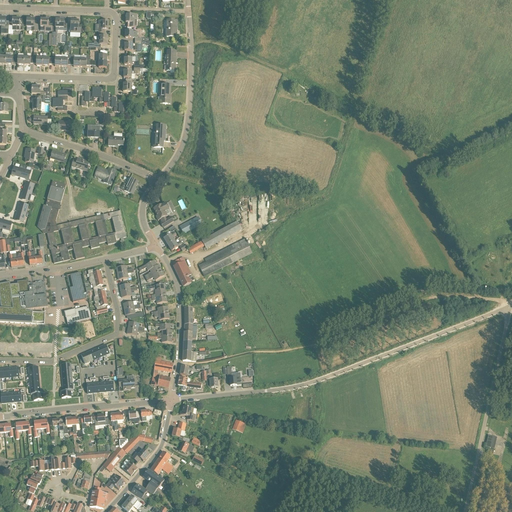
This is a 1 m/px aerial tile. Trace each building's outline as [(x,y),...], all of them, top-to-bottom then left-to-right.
[(137,19),(134,19),(134,15),(126,15),(126,23),(130,23),(130,28),(137,28),(137,19)] [(0,18),(0,26),(1,27),(1,34),(9,34),(9,30),(9,22),(6,22),(6,18),(0,18)] [(23,24),(20,24),(20,19),(13,19),(12,30),(16,31),(23,31),(23,24)] [(38,25),(35,25),(35,19),(27,19),(27,28),(31,28),(31,32),(38,32),(38,25)] [(52,25),(49,25),(49,20),(41,20),(41,28),(45,28),(44,31),(52,32),(52,25)] [(56,31),(67,32),(67,24),(64,24),(64,20),(56,20),(56,31)] [(81,26),(78,26),(79,21),(71,21),(71,28),(69,28),(69,33),(74,33),(81,33),(81,26)] [(99,21),(99,33),(105,33),(105,30),(108,30),(108,21),(99,21)] [(167,21),(167,37),(175,38),(175,31),(177,31),(177,21),(167,21)] [(138,32),(133,32),(125,31),(125,38),(135,38),(135,41),(141,42),(149,42),(150,39),(137,38),(138,32)] [(152,44),(164,44),(164,40),(155,40),(155,34),(152,34),(152,44)] [(100,48),(101,45),(108,45),(108,37),(100,37),(99,41),(94,41),(94,43),(88,43),(88,48),(90,48),(96,48),(100,48)] [(141,45),(141,42),(135,41),(135,44),(125,44),(125,51),(138,51),(138,45),(141,45)] [(167,51),(167,71),(175,72),(176,52),(167,51)] [(12,65),(12,63),(15,63),(15,57),(12,57),(12,53),(6,53),(6,57),(5,65),(12,65)] [(37,58),(37,53),(34,53),(34,58),(34,64),(36,64),(36,66),(43,66),(43,58),(37,58)] [(27,58),(27,54),(24,54),(24,57),(24,65),(30,66),(30,64),(34,64),(34,58),(31,58),(27,58)] [(55,59),(56,54),(52,54),(52,59),(52,65),(55,65),(55,66),(61,67),(62,59),(55,59)] [(71,65),(71,55),(68,55),(68,59),(62,59),(61,67),(68,67),(68,65),(71,65)] [(74,59),(75,55),(71,55),(71,65),(74,65),(74,67),(79,67),(80,60),(74,59)] [(89,66),(89,60),(90,56),(86,56),(86,60),(80,60),(79,67),(86,68),(87,66),(89,66)] [(24,65),(24,57),(18,57),(15,57),(15,63),(18,63),(17,65),(24,65)] [(49,59),(49,58),(43,58),(43,66),(49,66),(49,64),(52,65),(52,59),(49,59)] [(132,62),(132,59),(124,58),(124,65),(134,65),(134,68),(140,69),(140,66),(138,66),(138,62),(132,62)] [(148,69),(140,69),(134,68),(134,71),(124,71),(124,78),(132,78),(132,74),(143,75),(143,72),(148,72),(148,69)] [(130,91),(131,84),(124,84),(123,92),(131,92),(131,96),(137,96),(138,91),(130,91)] [(161,85),(160,104),(170,105),(171,86),(161,85)] [(40,92),(41,90),(41,87),(32,86),(32,94),(40,94),(40,96),(49,97),(50,97),(50,89),(46,89),(46,93),(40,92)] [(97,98),(97,88),(93,88),(92,93),(89,93),(89,102),(94,102),(94,98),(97,98)] [(89,102),(89,93),(85,92),(85,97),(82,97),(81,106),(86,107),(86,102),(89,102)] [(49,97),(40,96),(39,96),(39,100),(33,100),(32,103),(33,103),(33,110),(41,110),(42,103),(45,104),(46,99),(49,99),(49,97)] [(0,112),(8,113),(8,105),(3,105),(3,103),(0,102),(0,112)] [(63,106),(63,104),(53,103),(53,108),(58,108),(58,111),(67,111),(67,107),(63,106)] [(47,125),(47,120),(51,120),(52,114),(48,114),(47,118),(34,117),(34,124),(47,125)] [(69,131),(69,127),(73,127),(74,121),(69,120),(69,123),(59,122),(58,131),(69,131)] [(88,138),(99,138),(100,126),(88,125),(88,138)] [(155,133),(154,148),(163,148),(164,142),(170,142),(168,142),(168,136),(169,134),(165,134),(166,127),(157,126),(157,133),(155,133)] [(124,141),(124,138),(109,137),(109,147),(115,147),(115,145),(124,146),(124,143),(124,141)] [(35,154),(43,155),(44,149),(40,149),(39,152),(26,150),(25,156),(26,156),(25,162),(33,164),(35,154)] [(54,160),(64,163),(66,155),(66,156),(59,154),(59,153),(53,151),(51,158),(50,161),(53,162),(54,160)] [(89,169),(90,168),(91,167),(90,166),(89,165),(90,162),(78,159),(77,161),(73,160),(71,167),(87,172),(88,169),(89,169)] [(20,178),(23,169),(14,167),(12,175),(20,178)] [(111,186),(116,172),(109,169),(108,172),(98,168),(95,177),(105,181),(104,183),(111,186)] [(23,169),(20,178),(29,180),(31,172),(23,169)] [(130,178),(124,191),(133,195),(139,182),(130,178)] [(82,248),(89,246),(83,220),(57,226),(56,222),(66,185),(53,181),(46,206),(44,206),(38,227),(41,231),(46,230),(50,246),(53,259),(54,264),(70,260),(68,251),(74,250),(76,260),(85,258),(82,248)] [(23,191),(32,194),(35,185),(26,183),(23,191)] [(30,202),(32,194),(23,191),(21,200),(30,202)] [(17,212),(26,214),(29,206),(20,203),(17,212)] [(166,203),(162,205),(154,209),(157,216),(156,217),(158,221),(160,220),(162,223),(160,223),(163,228),(174,221),(171,217),(166,220),(165,217),(167,216),(165,211),(169,210),(166,203)] [(89,246),(90,246),(91,249),(100,247),(99,244),(107,242),(108,246),(117,244),(116,240),(121,239),(121,240),(123,240),(123,238),(126,237),(120,209),(120,211),(83,220),(89,246)] [(24,223),(26,214),(17,212),(15,220),(24,223)] [(180,227),(182,230),(184,235),(202,225),(198,217),(180,227)] [(4,220),(1,229),(10,231),(12,223),(4,220)] [(191,254),(205,246),(207,250),(242,231),(237,222),(188,249),(191,254)] [(168,246),(174,242),(172,238),(176,235),(174,232),(164,239),(168,246)] [(24,238),(25,245),(28,245),(27,241),(33,240),(33,237),(24,238)] [(199,265),(204,277),(252,253),(245,239),(205,259),(206,262),(199,265)] [(168,246),(172,251),(182,245),(180,242),(176,245),(174,242),(168,246)] [(36,265),(35,258),(35,252),(27,253),(28,259),(29,259),(30,266),(36,265)] [(11,268),(18,267),(16,254),(12,255),(9,255),(10,261),(11,261),(11,268)] [(189,276),(191,275),(192,275),(183,258),(172,263),(183,287),(192,283),(191,281),(192,281),(192,282),(195,281),(193,277),(189,278),(189,276)] [(150,270),(157,266),(154,261),(139,269),(140,272),(146,268),(148,271),(150,270)] [(117,274),(133,271),(133,269),(127,270),(126,266),(116,268),(117,274)] [(146,279),(162,271),(159,266),(157,266),(150,270),(151,273),(145,276),(146,279)] [(89,281),(101,279),(100,272),(97,272),(96,269),(91,270),(91,271),(88,271),(89,274),(89,278),(89,281)] [(134,273),(133,271),(117,274),(118,280),(129,278),(128,274),(134,273)] [(154,278),(155,281),(164,276),(162,271),(146,279),(147,281),(154,278)] [(85,296),(87,296),(87,293),(85,293),(80,273),(70,275),(73,287),(70,288),(73,303),(86,300),(85,296)] [(94,291),(101,289),(100,286),(103,285),(101,279),(89,281),(91,285),(92,284),(94,291)] [(0,308),(0,322),(42,325),(42,323),(43,323),(44,323),(45,314),(34,313),(34,309),(48,308),(46,295),(46,296),(45,282),(42,283),(41,282),(36,282),(36,283),(33,284),(29,284),(28,281),(18,282),(18,285),(10,286),(10,283),(0,284),(0,297),(1,309),(0,308)] [(94,301),(106,298),(104,292),(102,292),(101,289),(94,291),(95,297),(94,297),(94,301)] [(122,298),(132,296),(131,292),(137,291),(137,289),(121,292),(122,298)] [(155,295),(151,296),(152,298),(152,299),(166,296),(165,291),(155,292),(155,295)] [(223,302),(221,294),(207,298),(209,306),(223,302)] [(107,308),(106,308),(105,306),(107,305),(106,298),(94,301),(96,304),(97,304),(98,308),(96,308),(97,311),(96,311),(97,315),(108,313),(107,308)] [(68,325),(91,320),(88,307),(65,312),(68,325)] [(125,316),(135,314),(135,310),(141,309),(140,307),(124,310),(125,316)] [(158,312),(154,312),(154,315),(168,313),(168,307),(157,308),(158,312)] [(193,325),(193,308),(184,308),(185,325),(193,325)] [(139,328),(139,324),(129,322),(128,328),(144,331),(145,329),(139,328)] [(197,325),(193,325),(185,325),(184,343),(192,343),(192,339),(196,340),(196,336),(197,336),(197,325)] [(192,348),(192,343),(184,343),(183,352),(192,352),(192,348)] [(103,356),(110,354),(106,345),(100,348),(103,356)] [(97,359),(103,356),(100,348),(94,350),(97,359)] [(117,349),(118,365),(128,364),(126,349),(117,349)] [(91,361),(97,359),(94,350),(88,353),(91,361)] [(192,353),(192,352),(183,352),(183,362),(191,362),(196,362),(197,354),(197,353),(192,353)] [(85,364),(91,361),(88,353),(81,355),(85,364)] [(174,364),(160,362),(155,361),(154,375),(152,385),(169,389),(171,379),(157,376),(158,373),(157,373),(158,371),(172,373),(174,364)] [(189,370),(191,371),(192,367),(188,367),(187,368),(182,367),(180,375),(188,376),(189,370)] [(230,379),(230,381),(230,386),(241,385),(241,381),(241,377),(240,373),(232,374),(232,378),(230,379)] [(218,387),(217,381),(221,381),(220,374),(215,375),(215,379),(210,379),(211,388),(218,387)] [(187,383),(188,379),(180,377),(178,386),(182,386),(181,389),(182,391),(184,391),(186,390),(186,387),(201,389),(202,384),(190,382),(190,384),(187,383)] [(135,388),(134,381),(128,381),(128,380),(119,381),(119,387),(123,387),(124,391),(129,390),(129,389),(135,388)] [(63,398),(72,397),(72,390),(65,391),(62,391),(63,398)] [(193,415),(193,414),(194,409),(184,407),(183,412),(181,412),(180,415),(188,417),(187,420),(194,422),(196,415),(193,415)] [(150,416),(152,416),(151,411),(141,412),(142,418),(142,421),(147,421),(146,417),(150,417),(150,416)] [(139,424),(140,421),(139,412),(129,413),(129,420),(134,419),(134,422),(135,424),(139,424)] [(117,421),(118,421),(117,414),(111,415),(111,418),(108,419),(108,425),(112,425),(111,422),(114,422),(115,434),(119,433),(118,433),(118,428),(117,421)] [(108,419),(105,419),(105,415),(94,416),(95,421),(95,425),(95,427),(108,425),(108,419)] [(81,418),(82,430),(85,430),(86,429),(86,424),(92,423),(91,416),(84,417),(81,418)] [(53,427),(54,427),(54,430),(58,430),(59,429),(60,431),(60,438),(64,438),(64,431),(63,424),(63,419),(52,420),(53,427)] [(242,434),(246,424),(236,420),(232,430),(242,434)] [(49,426),(48,426),(47,421),(41,421),(41,430),(46,429),(47,434),(50,434),(49,426)] [(18,432),(23,431),(22,423),(16,424),(16,429),(15,429),(16,440),(19,440),(18,432)] [(31,428),(30,428),(29,423),(22,423),(23,431),(28,431),(29,436),(31,436),(31,428)] [(185,432),(186,424),(179,423),(178,430),(174,429),(172,437),(180,439),(179,440),(188,444),(189,440),(180,437),(182,431),(185,432)] [(12,430),(11,430),(11,424),(4,425),(5,433),(10,433),(10,438),(13,437),(12,430)] [(192,443),(199,447),(201,441),(194,438),(192,443)] [(121,449),(128,442),(128,440),(119,440),(119,444),(119,445),(120,446),(120,448),(121,449)] [(179,451),(185,454),(187,451),(192,453),(195,447),(188,444),(179,440),(183,442),(179,451)] [(121,449),(120,448),(119,447),(118,447),(118,448),(115,451),(106,462),(108,463),(114,468),(126,453),(127,454),(126,453),(121,449)] [(136,453),(132,458),(138,463),(141,460),(143,462),(149,455),(143,449),(138,455),(136,453)] [(170,465),(169,464),(166,462),(170,457),(163,452),(156,462),(166,469),(167,470),(170,465)] [(130,462),(123,470),(131,477),(138,469),(131,464),(133,462),(131,461),(133,460),(127,455),(124,457),(130,462),(130,463),(130,462)] [(192,461),(202,466),(204,461),(195,456),(192,461)] [(65,464),(66,469),(66,470),(72,469),(71,464),(76,464),(76,458),(65,459),(65,464)] [(44,461),(45,465),(45,471),(50,471),(55,471),(55,460),(49,461),(44,461)] [(66,469),(65,464),(60,464),(60,460),(55,460),(55,471),(61,470),(66,469)] [(45,465),(44,461),(30,462),(31,468),(39,467),(40,472),(45,471),(45,465)] [(114,468),(108,463),(106,462),(103,466),(110,473),(114,468)] [(165,472),(167,470),(166,469),(156,462),(151,470),(158,475),(162,470),(164,471),(165,472)] [(154,495),(156,491),(164,480),(161,478),(159,477),(149,470),(143,477),(150,483),(145,489),(147,490),(154,495)] [(30,481),(39,485),(40,485),(42,480),(41,480),(44,475),(38,473),(36,478),(32,476),(30,481)] [(91,477),(85,473),(82,481),(79,480),(76,486),(88,490),(89,483),(91,477)] [(119,490),(126,483),(116,475),(110,482),(106,486),(111,490),(114,486),(119,490)] [(39,485),(30,481),(29,480),(26,485),(30,487),(28,492),(34,494),(36,489),(36,490),(39,485)] [(165,488),(173,493),(176,488),(169,483),(165,488)] [(147,490),(145,489),(138,484),(131,492),(141,499),(147,490)] [(92,491),(90,508),(100,509),(101,509),(104,509),(105,500),(107,500),(108,494),(100,493),(101,489),(95,488),(94,492),(92,491)] [(33,511),(36,506),(39,500),(34,498),(35,497),(30,495),(26,504),(31,506),(29,511),(30,511),(33,511)] [(133,507),(136,510),(141,504),(137,501),(131,496),(127,502),(133,507)] [(48,505),(51,500),(46,497),(45,499),(40,497),(39,500),(36,506),(41,508),(44,503),(48,505)] [(50,511),(57,511),(61,503),(60,505),(55,503),(56,502),(51,500),(48,505),(53,507),(51,511),(50,511)] [(133,511),(137,511),(138,511),(136,510),(133,507),(127,502),(122,508),(127,511),(128,511),(130,509),(133,511)] [(69,504),(67,508),(65,507),(66,505),(61,503),(57,511),(68,511),(70,509),(72,505),(69,504)]
